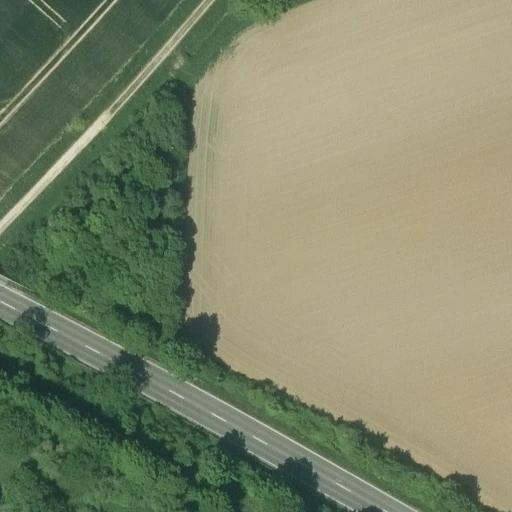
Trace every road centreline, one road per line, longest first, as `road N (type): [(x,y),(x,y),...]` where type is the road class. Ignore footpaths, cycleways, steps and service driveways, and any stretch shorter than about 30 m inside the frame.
road 1 (primary): [(379,511),(0,306)]
road 2 (track): [(0,226),(210,0)]
road 3 (track): [(240,511),(0,376)]
road 4 (track): [(306,0),(232,25),(193,73),(163,54)]
